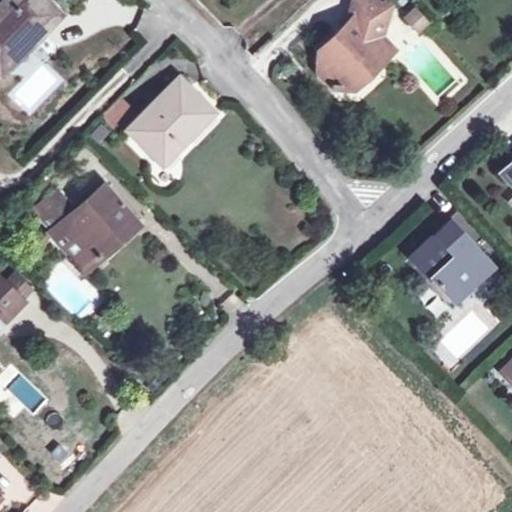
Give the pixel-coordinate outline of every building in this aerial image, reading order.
[(0,69),(55,11),(43,0),(2,0),(0,3),(0,69)] [(374,41),(380,36),(389,5),(369,0),(355,0),(348,21),(347,31),(340,37),(335,34),(318,51),(317,70),(331,84),(331,88),(340,88),(340,87),(355,87),(387,56),(374,41)] [(413,9),(403,18),(416,31),(425,23),(413,9)] [(347,31),(348,21),(335,34),(340,37),(347,31)] [(394,50),(380,36),(374,41),(387,56),(394,50)] [(182,130),(188,137),(213,112),(179,78),(126,130),(155,157),(182,130)] [(102,115),(115,129),(134,111),(120,97),(102,115)] [(161,164),(188,137),(182,130),(155,157),(161,164)] [(511,161),(501,172),(511,184),(511,161)] [(57,190),(32,211),(82,269),(135,223),(103,185),(74,210),(57,190)] [(428,277),(431,275),(452,298),(488,265),(447,221),(409,257),(428,277)] [(0,315),(5,320),(23,301),(0,278),(0,315)]
